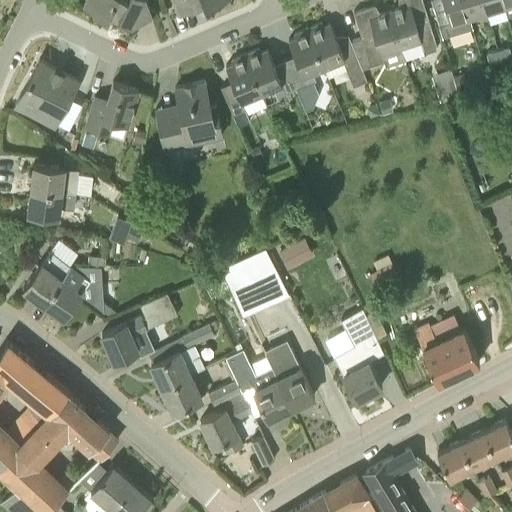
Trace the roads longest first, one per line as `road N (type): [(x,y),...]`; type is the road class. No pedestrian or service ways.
road 1 (tertiary): [(249,511),(427,407),(511,367)]
road 2 (residential): [(227,511),(0,319)]
road 3 (residential): [(27,12),(146,62),(276,9)]
